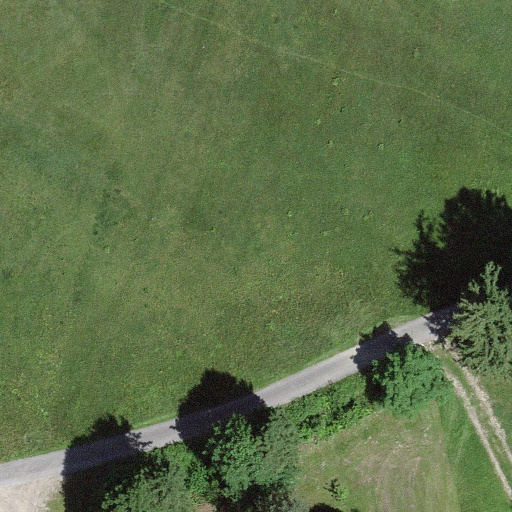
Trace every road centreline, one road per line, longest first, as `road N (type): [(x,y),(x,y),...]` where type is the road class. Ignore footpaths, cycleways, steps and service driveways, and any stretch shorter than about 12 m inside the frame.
road 1 (track): [(0,482),(245,411),(425,328),(511,305)]
road 2 (track): [(425,328),(511,481)]
